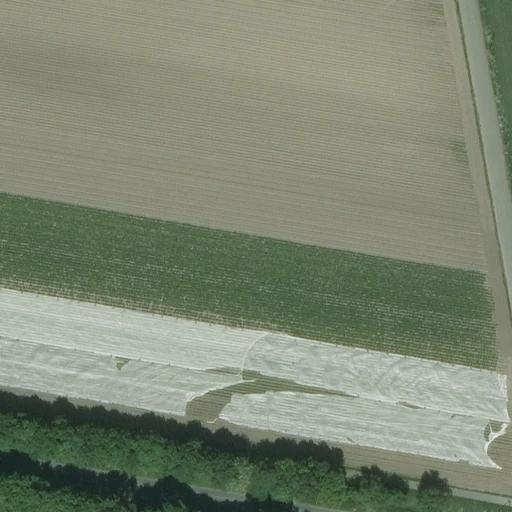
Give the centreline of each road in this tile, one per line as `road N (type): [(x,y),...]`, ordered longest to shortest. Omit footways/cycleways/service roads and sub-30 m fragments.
road 1 (tertiary): [(0,465),(270,511)]
road 2 (unclassified): [(466,0),(511,263)]
